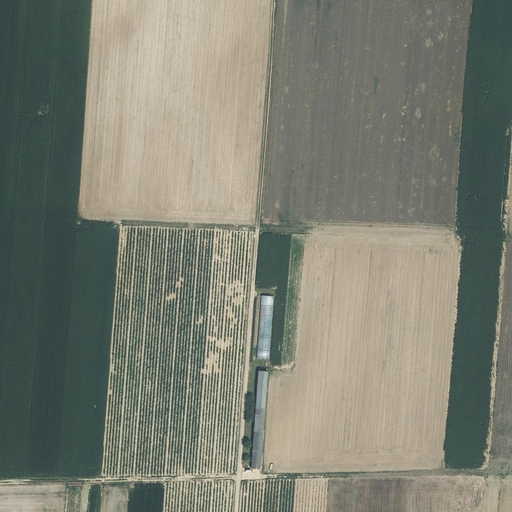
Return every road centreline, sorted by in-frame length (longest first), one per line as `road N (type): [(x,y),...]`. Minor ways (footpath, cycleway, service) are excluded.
road 1 (track): [(236,511),(274,0)]
road 2 (track): [(0,481),(511,470)]
